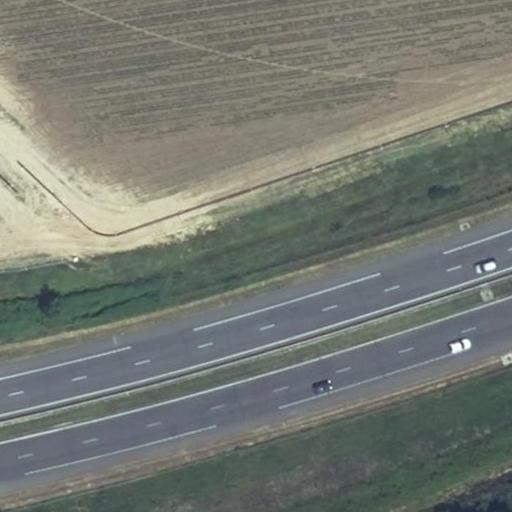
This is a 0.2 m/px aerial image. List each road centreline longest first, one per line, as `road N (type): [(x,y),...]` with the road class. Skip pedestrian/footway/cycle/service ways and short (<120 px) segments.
road 1 (motorway): [(511,249),(228,339),(0,397)]
road 2 (motorway): [(0,463),(288,388),(511,318)]
